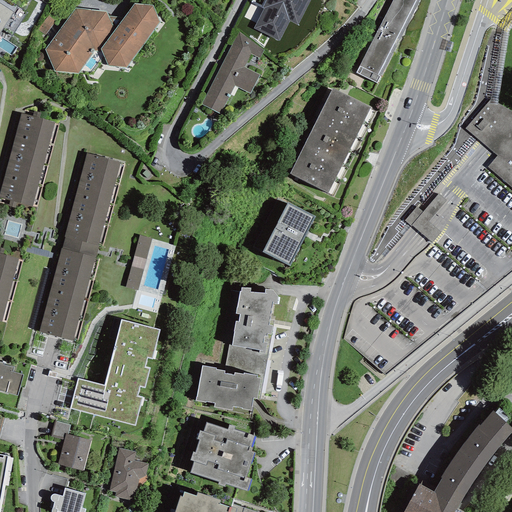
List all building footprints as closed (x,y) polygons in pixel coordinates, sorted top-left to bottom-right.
[(0,0),(0,31),(1,29),(11,36),(26,12),(6,0),(0,0)] [(264,8),(253,29),(279,41),(289,21),(297,25),(309,0),(252,0),(251,2),(264,8)] [(392,0),(380,25),(398,35),(415,0),(392,0)] [(153,5),(134,4),(123,18),(108,16),(107,12),(75,8),(45,49),(54,71),(78,74),(95,51),(101,51),(107,66),(126,68),(160,22),(153,5)] [(377,75),(398,35),(380,25),(355,73),(376,84),(380,76),(377,75)] [(238,32),(201,104),(220,114),(234,86),(250,94),(260,75),(244,67),(251,54),(260,58),(264,50),(238,32)] [(371,107),(332,88),(289,174),(328,193),(371,107)] [(491,104),(466,130),(478,141),(470,149),(481,160),(511,189),(511,116),(496,107),(491,104)] [(55,124),(21,114),(0,194),(0,198),(33,208),(55,124)] [(62,247),(96,256),(121,162),(86,153),(62,247)] [(434,197),(406,227),(418,238),(427,246),(438,234),(430,226),(425,222),(442,204),(434,197)] [(316,217),(288,202),(262,252),(290,266),(316,217)] [(151,239),(140,236),(126,286),(137,289),(151,239)] [(96,256),(62,247),(39,332),(73,341),(96,256)] [(19,260),(0,254),(0,322),(2,323),(19,260)] [(250,288),(241,287),(241,291),(240,291),(236,314),(240,314),(239,322),(235,321),(231,345),(259,350),(259,353),(265,354),(267,342),(264,341),(265,335),(267,335),(267,333),(271,334),(272,326),(269,325),(270,320),(272,303),(276,304),(278,297),(273,290),(265,289),(265,293),(250,292),(250,288)] [(160,330),(122,320),(104,385),(78,378),(71,407),(134,424),(160,330)] [(274,320),(270,320),(269,325),(272,326),(271,334),(267,333),(267,335),(265,335),(264,341),(267,342),(265,354),(268,355),(274,320)] [(231,345),(229,345),(225,371),(224,373),(234,375),(235,373),(244,374),(244,373),(257,376),(257,378),(261,378),(264,379),(268,355),(265,354),(259,353),(259,350),(231,345)] [(4,364),(0,362),(0,392),(17,397),(23,376),(12,373),(14,369),(4,366),(4,364)] [(216,368),(202,366),(196,401),(205,403),(205,402),(215,403),(214,407),(232,410),(232,406),(242,408),(242,409),(251,411),(254,398),(257,399),(261,378),(257,378),(257,376),(244,373),(244,374),(235,373),(234,375),(224,373),(225,371),(216,370),(216,368)] [(511,429),(511,426),(493,409),(481,424),(479,423),(470,432),(462,445),(448,464),(440,476),(442,476),(434,491),(420,484),(403,511),(453,511),(456,508),(467,489),(481,469),(493,452),(511,429)] [(227,430),(206,423),(204,431),(199,430),(196,439),(199,439),(195,452),(193,452),(190,461),(194,462),(190,473),(218,482),(217,484),(225,487),(225,484),(246,491),(250,479),(245,477),(253,452),(250,451),(252,447),(250,446),(254,436),(233,429),(234,426),(229,425),(227,430)] [(91,440),(66,433),(58,464),(83,470),(91,440)] [(134,452),(120,449),(111,489),(117,490),(116,495),(129,498),(134,495),(138,478),(145,474),(147,464),(132,461),(134,452)] [(0,511),(10,457),(0,455),(0,511)] [(81,508),(85,493),(65,488),(63,496),(55,494),(54,494),(52,495),(51,496),(50,498),(50,500),(52,501),(53,502),(54,502),(51,511),(56,511),(57,511),(85,511),(86,510),(81,508)] [(220,499),(197,491),(196,495),(184,491),(182,495),(180,494),(174,511),(234,511),(236,506),(219,501),(220,499)]
